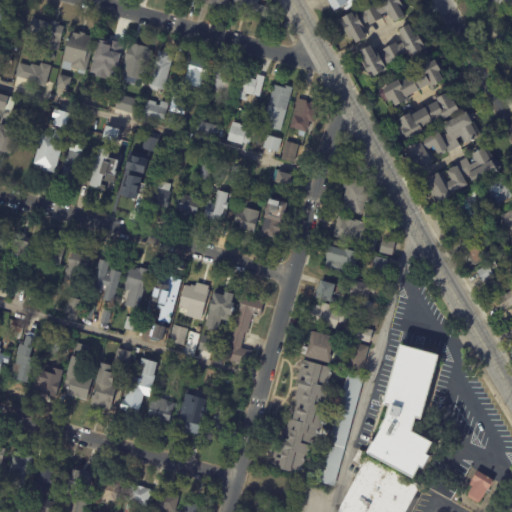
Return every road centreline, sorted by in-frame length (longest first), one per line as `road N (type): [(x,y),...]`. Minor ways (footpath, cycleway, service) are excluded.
road 1 (tertiary): [(511,384),(291,0)]
road 2 (residential): [(224,511),(342,93)]
road 3 (residential): [(293,278),(0,193)]
road 4 (residential): [(328,66),(95,0)]
road 5 (residential): [(232,483),(0,415)]
road 6 (residential): [(511,135),(440,0)]
